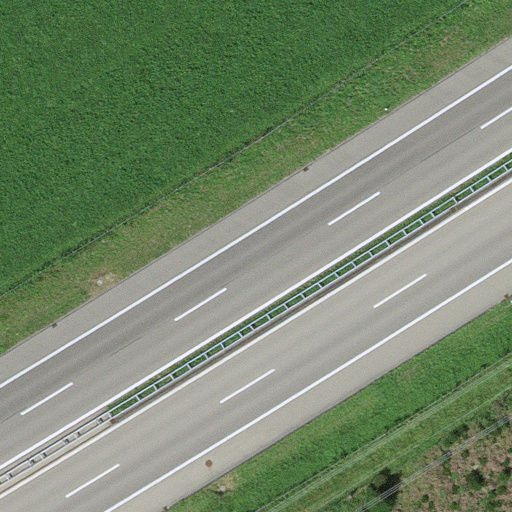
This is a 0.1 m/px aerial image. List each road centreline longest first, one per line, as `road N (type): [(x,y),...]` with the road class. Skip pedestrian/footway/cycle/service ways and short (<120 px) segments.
road 1 (motorway): [(511,109),(0,430)]
road 2 (motorway): [(43,511),(511,223)]
